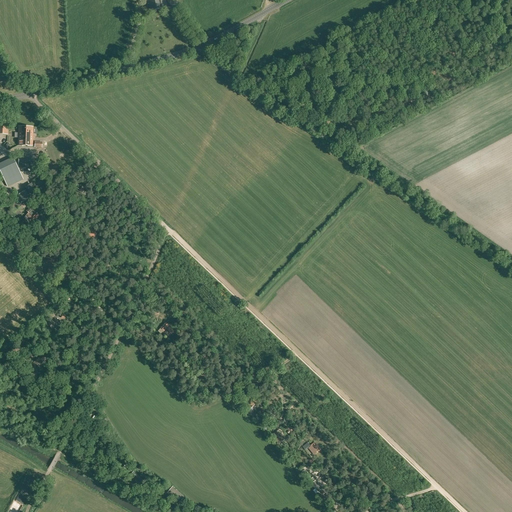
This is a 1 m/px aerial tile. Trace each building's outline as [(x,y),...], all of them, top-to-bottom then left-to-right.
[(160,11),(167,9),(166,5),(163,6),(163,4),(164,4),(163,0),(147,0),(148,4),(149,4),(151,11),(160,9),(160,11)] [(18,138),(18,145),(32,145),(32,140),(32,127),(24,126),(19,126),(18,133),(18,138)] [(0,171),(3,177),(5,181),(20,174),(12,158),(10,159),(0,163),(0,171)] [(49,180),(36,186),(37,189),(50,184),(49,180)] [(32,209),(30,207),(27,211),(29,213),(26,216),(29,219),(31,222),(33,221),(32,220),(37,214),(32,210),(32,209)] [(95,232),(88,229),(85,235),(88,237),(87,239),(90,241),(91,238),(93,239),(95,236),(94,235),(95,232)] [(55,268),(48,268),(48,275),(51,275),(51,277),(56,277),(56,271),(55,271),(55,268)] [(55,319),(48,323),(51,328),(58,324),(58,326),(59,326),(61,325),(61,324),(60,322),(61,322),(61,321),(60,322),(59,320),(57,321),(55,319)] [(166,323),(161,328),(164,331),(166,329),(172,334),(174,331),(166,323)] [(33,353),(36,357),(40,353),(34,347),(30,350),(33,353)] [(40,356),(29,367),(32,369),(37,365),(40,368),(46,363),(40,356)] [(248,394),(244,396),(247,400),(245,402),(250,408),(252,407),(253,407),(253,406),(255,405),(249,398),(251,397),(248,394)] [(278,444),(282,441),(276,433),(272,436),(278,444)] [(314,443),(311,445),(311,446),(309,448),(314,455),(321,450),(316,443),(314,444),(314,443)] [(315,481),(312,478),(309,480),(319,493),(323,490),(315,481)] [(184,497),(173,487),(169,491),(174,496),(172,498),(177,501),(179,499),(181,501),(184,497)]
